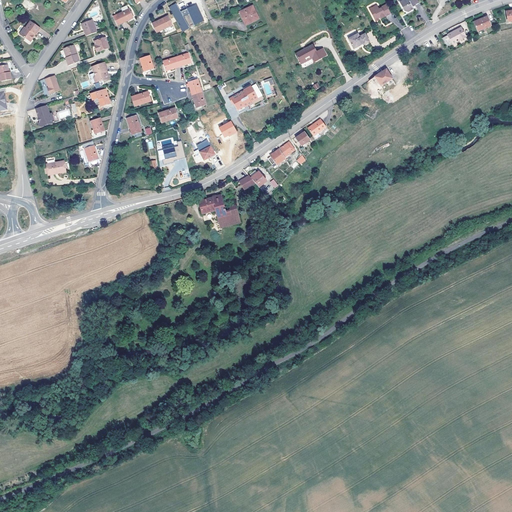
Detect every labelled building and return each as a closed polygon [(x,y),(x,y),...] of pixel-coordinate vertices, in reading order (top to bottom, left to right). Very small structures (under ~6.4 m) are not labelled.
[(404,0),(402,0),(400,1),(401,4),(404,10),(408,11),(414,8),(413,6),(415,5),(415,4),(419,2),(417,0),(409,0),(410,0),(409,0),(405,0),(404,0)] [(182,32),(189,28),(176,3),(169,7),(182,32)] [(194,25),(204,20),(196,3),(181,11),(184,16),(189,14),(194,25)] [(378,8),(377,7),(374,7),(373,9),(372,7),(369,9),(371,13),(375,19),(376,20),(379,19),(378,18),(380,17),(381,18),(390,13),(385,4),(380,6),(381,7),(378,8)] [(253,6),(240,12),(246,24),(258,19),(253,6)] [(129,9),(123,12),(114,16),(118,25),(134,18),(129,9)] [(168,16),(153,23),(157,32),(173,25),(168,16)] [(487,16),(474,22),(479,31),(491,26),(487,16)] [(85,31),(86,36),(98,32),(93,19),(83,23),(86,30),(85,31)] [(36,35),(41,28),(31,21),(26,28),(25,27),(20,34),(29,41),(34,34),(36,35)] [(448,35),(453,44),(466,37),(461,28),(448,35)] [(360,33),(351,38),(356,48),(365,43),(366,45),(373,42),(368,33),(361,36),(360,33)] [(96,48),(94,48),(96,53),(109,49),(106,38),(94,41),(95,45),(96,48)] [(312,43),(296,54),(301,63),(312,58),(314,62),(327,56),(323,49),(317,51),(312,43)] [(65,57),(68,65),(80,61),(74,45),(64,49),(65,54),(66,53),(68,57),(65,57)] [(189,53),(176,57),(179,67),(189,64),(192,63),(189,53)] [(150,56),(140,59),(144,71),(154,68),(150,56)] [(179,67),(176,57),(163,61),(166,71),(172,69),(179,67)] [(109,79),(107,73),(106,73),(105,71),(106,70),(107,70),(104,62),(91,67),(95,76),(94,78),(96,83),(102,80),(104,81),(109,79)] [(9,73),(9,71),(8,65),(0,66),(0,75),(1,75),(2,82),(12,80),(11,72),(9,73)] [(380,74),(369,81),(375,90),(392,79),(389,74),(386,69),(380,74)] [(60,90),(54,75),(45,78),(49,90),(48,90),(49,94),(60,90)] [(271,93),(269,85),(274,84),(272,78),(263,80),(267,94),(271,93)] [(192,95),(202,92),(198,79),(188,83),(190,89),(192,95)] [(248,106),(252,104),(251,103),(258,99),(250,83),(245,85),(247,90),(245,91),(229,99),(232,104),(234,103),(237,110),(247,105),(248,106)] [(99,99),(101,106),(111,103),(106,89),(91,94),(93,101),(99,99)] [(148,91),(132,97),(135,106),(151,101),(148,91)] [(206,104),(202,92),(192,95),(194,102),(196,108),(206,104)] [(92,109),(101,106),(99,99),(93,101),(89,102),(92,109)] [(45,105),(34,108),(36,117),(37,117),(39,121),(37,122),(37,123),(37,126),(39,127),(52,123),(50,113),(48,114),(45,105)] [(166,111),(159,113),(162,123),(179,118),(175,108),(166,111)] [(137,115),(127,118),(133,135),(142,132),(137,115)] [(95,134),(105,131),(101,118),(91,121),(95,134)] [(321,119),(308,129),(313,136),(326,127),(321,119)] [(232,121),(219,126),(224,138),(237,133),(232,121)] [(302,146),(311,140),(305,132),(301,135),(296,138),(302,146)] [(198,147),(208,142),(206,138),(196,144),(198,147)] [(97,159),(99,158),(93,141),(84,144),(89,161),(90,161),(97,159)] [(178,146),(175,147),(177,159),(185,158),(181,141),(177,141),(178,146)] [(215,154),(208,142),(198,147),(204,160),(215,154)] [(287,144),(279,149),(285,157),(295,150),(289,142),(287,144)] [(161,150),(164,159),(162,160),(164,164),(178,160),(174,146),(161,150)] [(193,151),(196,163),(201,161),(199,149),(193,151)] [(286,158),(285,157),(279,149),(270,156),(271,157),(268,159),(272,164),(275,162),(277,165),(286,158)] [(296,161),(301,165),(306,160),(301,155),(296,161)] [(48,175),(66,172),(64,161),(46,165),(48,175)] [(259,171),(251,178),(255,183),(259,188),(267,181),(259,171)] [(251,178),(249,176),(240,181),(245,189),(255,183),(251,178)] [(274,188),(278,186),(274,179),(270,182),(274,188)] [(241,223),(236,205),(225,208),(221,195),(199,201),(203,214),(216,210),(221,228),(241,223)]
